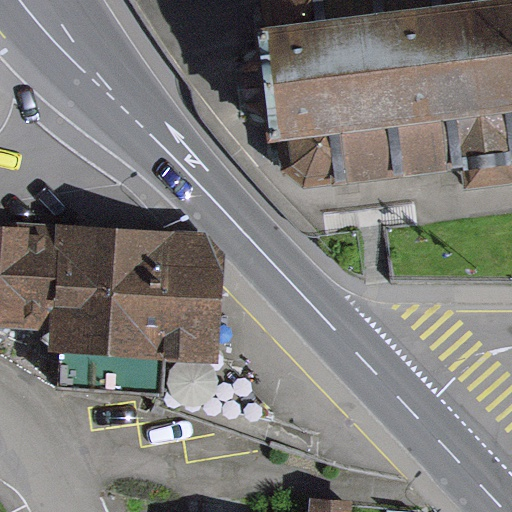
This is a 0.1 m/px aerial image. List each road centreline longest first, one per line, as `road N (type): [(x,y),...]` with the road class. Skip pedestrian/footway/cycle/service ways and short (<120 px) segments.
road 1 (primary): [(416,415),(117,100)]
road 2 (residential): [(117,100),(60,170),(0,177)]
road 3 (primary): [(503,511),(416,415)]
road 4 (primary): [(117,100),(46,0)]
road 5 (unclassified): [(511,347),(468,366),(416,415)]
